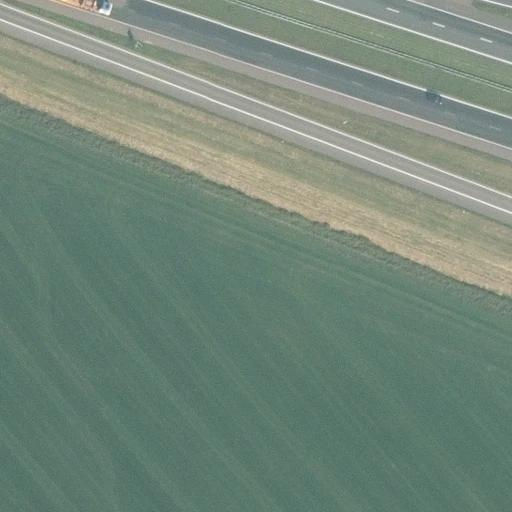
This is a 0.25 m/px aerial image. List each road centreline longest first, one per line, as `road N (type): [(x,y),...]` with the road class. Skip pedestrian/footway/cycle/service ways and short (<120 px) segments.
road 1 (motorway): [(0,14),(511,210)]
road 2 (motorway): [(89,0),(511,135)]
road 3 (motorway): [(511,49),(358,0)]
